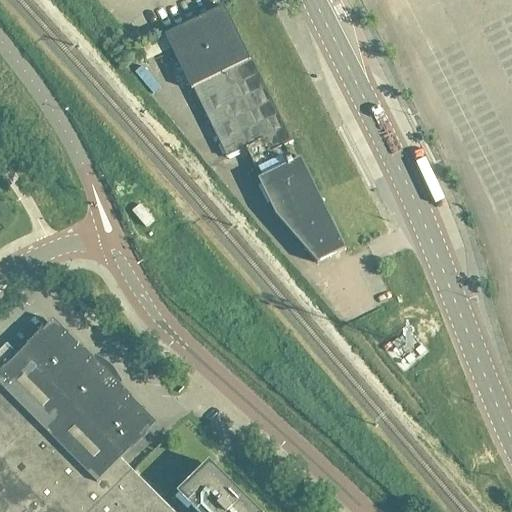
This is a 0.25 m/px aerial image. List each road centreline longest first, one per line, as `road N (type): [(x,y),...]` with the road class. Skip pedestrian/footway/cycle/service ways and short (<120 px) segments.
road 1 (secondary): [(511,440),(405,181),(313,0)]
road 2 (unclassified): [(363,511),(151,314),(110,235),(50,251)]
